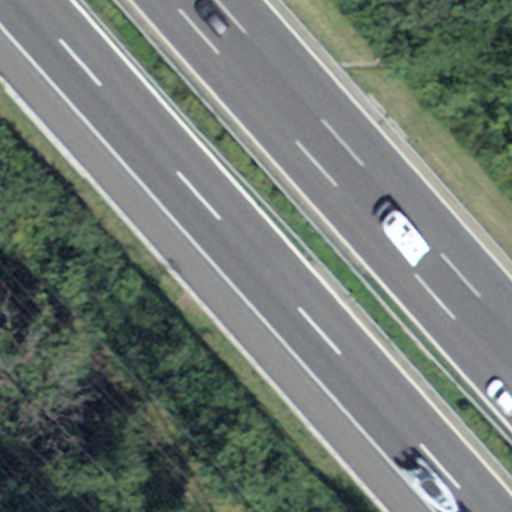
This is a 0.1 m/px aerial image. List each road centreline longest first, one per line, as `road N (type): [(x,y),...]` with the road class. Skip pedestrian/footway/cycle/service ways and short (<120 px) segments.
road 1 (motorway): [(45,0),(511,508)]
road 2 (motorway): [(511,355),(183,0)]
